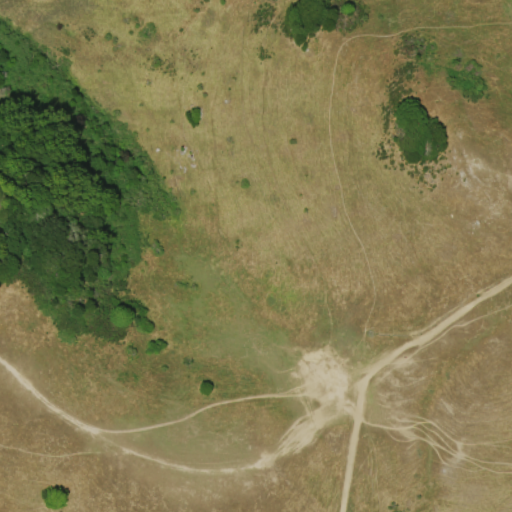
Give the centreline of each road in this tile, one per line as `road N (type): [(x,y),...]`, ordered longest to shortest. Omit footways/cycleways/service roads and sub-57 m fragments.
road 1 (track): [(511,267),(364,376),(345,511)]
road 2 (track): [(511,481),(358,418)]
